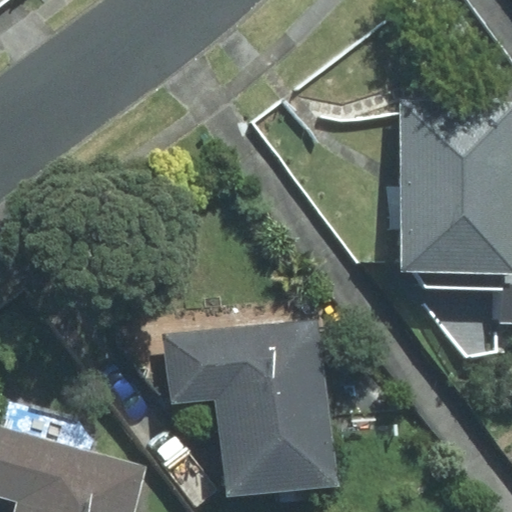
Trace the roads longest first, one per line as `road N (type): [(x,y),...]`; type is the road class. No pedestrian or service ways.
road 1 (unknown): [(122,50),(205,128),(472,511)]
road 2 (residential): [(0,139),(193,0)]
